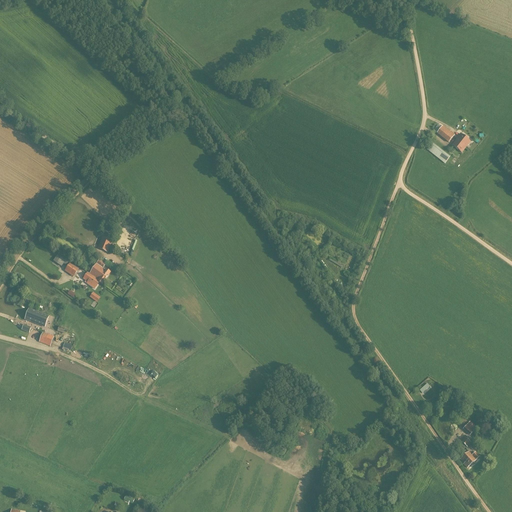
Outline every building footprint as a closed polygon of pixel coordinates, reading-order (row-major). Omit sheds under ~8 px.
[(437,134),(445,140),(448,136),(440,129),(441,128),(438,125),(433,130),(437,133),(437,134)] [(448,136),(445,140),(448,143),(454,135),(443,126),(441,128),(440,129),(448,136)] [(460,134),(456,139),(466,147),(470,142),(460,134)] [(466,147),(456,139),(457,139),(452,145),(461,153),(466,147)] [(427,150),(445,164),(450,156),(433,143),(427,150)] [(102,238),(98,249),(108,253),(113,242),(106,239),(107,236),(103,234),(102,238)] [(58,254),(53,261),(61,267),(65,261),(67,259),(58,254)] [(344,268),(345,265),(332,258),(331,261),(344,268)] [(99,261),(90,274),(100,282),(99,283),(102,285),(110,273),(106,271),(103,269),(105,265),(99,261)] [(65,271),(73,277),(78,270),(70,264),(65,271)] [(100,282),(90,274),(89,275),(87,274),(83,279),(89,283),(88,285),(95,289),(99,283),(100,282)] [(92,293),(90,297),(98,302),(100,299),(92,293)] [(29,309),(24,320),(33,323),(45,328),(49,316),(37,312),(29,309)] [(24,325),(22,330),(22,331),(29,334),(31,328),(24,325)] [(43,333),(39,342),(50,347),(54,337),(43,333)] [(147,378),(151,373),(146,369),(144,371),(139,367),(134,372),(137,373),(138,371),(147,378)] [(147,379),(149,381),(152,378),(154,381),(159,377),(155,372),(147,379)] [(420,391),(422,394),(428,388),(426,386),(420,391)] [(470,422),(463,430),(469,436),(477,428),(470,422)] [(460,442),(467,447),(471,443),(464,437),(460,442)] [(469,452),(460,460),(464,464),(463,464),(467,468),(476,460),(479,457),(475,453),(472,456),(469,452)] [(124,501),(132,504),(134,500),(126,496),(124,501)]
